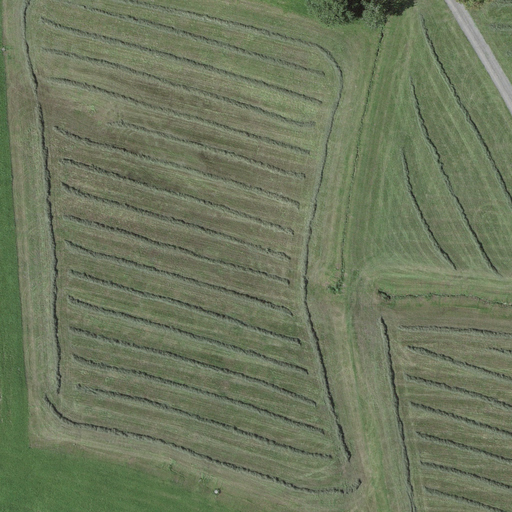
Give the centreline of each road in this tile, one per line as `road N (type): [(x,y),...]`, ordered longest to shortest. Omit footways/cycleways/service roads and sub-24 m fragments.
road 1 (track): [(406,511),(363,327),(364,208),(399,0)]
road 2 (track): [(0,458),(209,503)]
